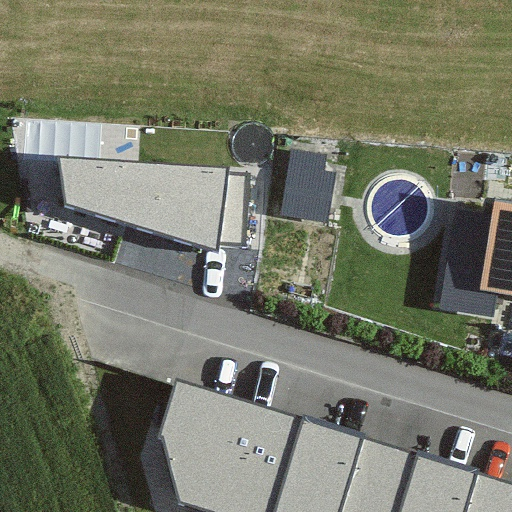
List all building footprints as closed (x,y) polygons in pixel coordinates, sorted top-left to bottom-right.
[(72,155),(157,157),(158,123),(73,122),(72,155)] [(228,168),(60,158),(64,206),(217,252),(228,168)] [(311,222),(320,166),(279,159),(270,215),(311,222)] [(511,213),(466,206),(463,225),(443,222),(429,306),(494,317),(497,295),(511,297),(511,213)] [(511,511),(511,483),(177,381),(161,434),(179,501),(215,511),(511,511)]
